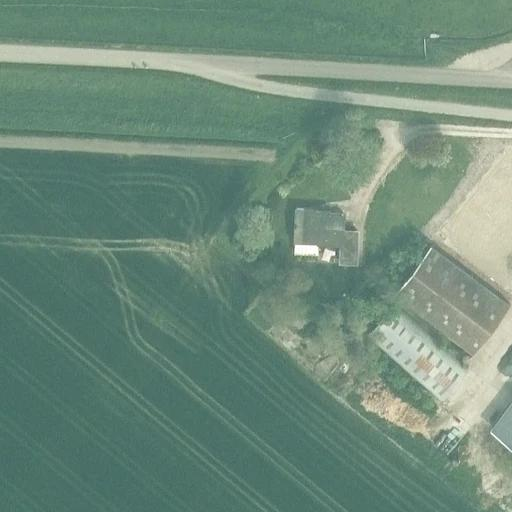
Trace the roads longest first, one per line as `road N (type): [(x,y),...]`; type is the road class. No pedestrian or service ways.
road 1 (unclassified): [(511,119),(261,89),(189,62)]
road 2 (unclassified): [(511,80),(189,62)]
road 3 (unclassified): [(189,62),(0,50)]
